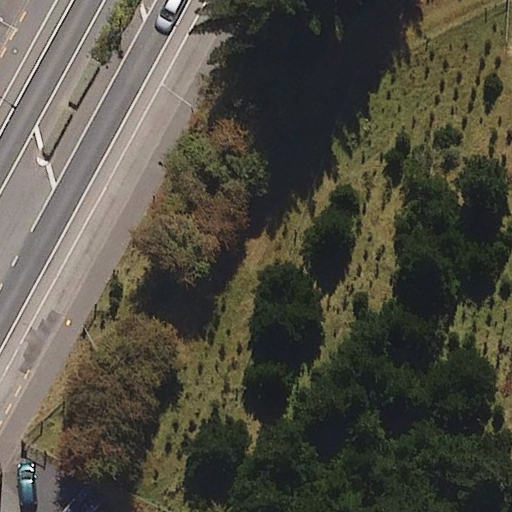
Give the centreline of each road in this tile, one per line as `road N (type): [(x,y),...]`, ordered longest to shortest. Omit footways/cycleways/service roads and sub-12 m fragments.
road 1 (secondary): [(170,0),(0,318)]
road 2 (secondary): [(0,168),(91,0)]
